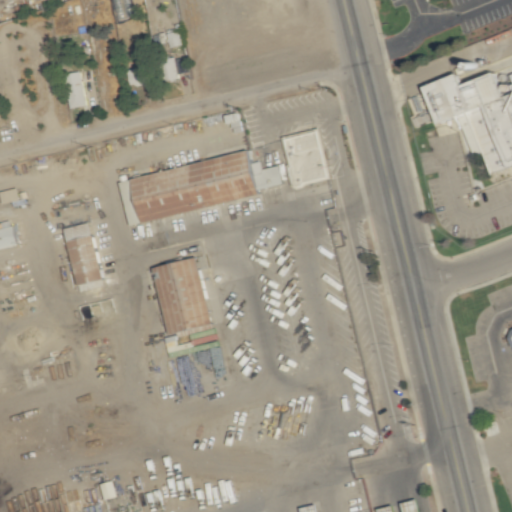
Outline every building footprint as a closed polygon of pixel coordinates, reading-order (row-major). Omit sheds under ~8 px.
[(133,86),(151,80),(146,64),(127,70),(133,86)] [(89,104),(82,71),(64,75),(71,108),(89,104)] [(427,87),(441,125),(456,120),(463,138),(468,136),(471,146),(464,148),(467,157),(487,149),(495,172),(511,165),(511,75),(504,79),(502,72),(468,84),(464,73),(427,87)] [(287,136),(298,184),(331,177),(320,129),(287,136)] [(122,179),(132,224),(263,196),(262,189),(285,184),(281,166),(258,171),(254,151),(122,179)] [(0,249),(20,244),(13,219),(0,222),(0,226),(1,229),(0,229),(0,249)] [(82,285),(107,279),(94,222),(68,228),(82,285)] [(217,325),(202,257),(157,267),(172,335),(217,325)]
